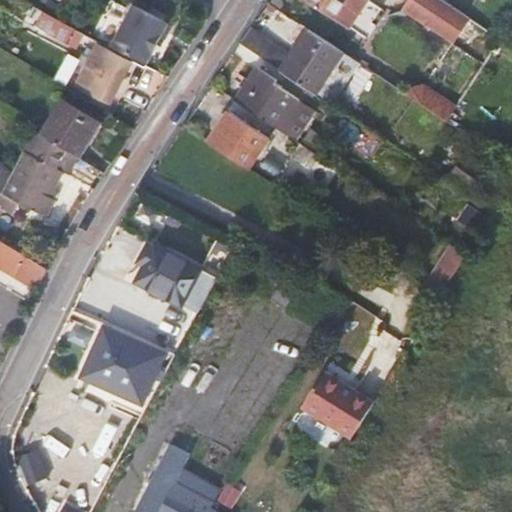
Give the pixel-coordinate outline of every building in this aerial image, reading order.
[(113,41),(133,1),(130,0),(112,0),(96,32),(113,41)] [(303,0),(335,21),(349,0),(303,0)] [(383,8),(370,0),(349,0),(335,21),(362,39),(383,8)] [(452,42),(468,18),(441,0),(408,0),(402,9),(452,42)] [(132,60),(146,68),(160,41),(168,25),(134,7),(111,49),(132,60)] [(63,24),(55,36),(69,44),(77,31),(63,24)] [(168,25),(160,41),(165,44),(174,28),(168,25)] [(250,30),(240,45),(280,72),(291,56),(250,30)] [(313,94),(314,95),(342,54),(308,31),(291,56),(280,72),(289,79),(313,94)] [(108,102),(132,60),(111,49),(100,43),(77,85),(108,102)] [(244,91),(236,104),(279,132),(298,104),(304,108),(313,94),(289,79),(283,87),(259,70),(248,85),(244,82),(240,88),(244,91)] [(72,154),(77,156),(98,123),(61,99),(41,134),(66,150),(72,154)] [(229,115),(210,144),(251,172),(271,142),(229,115)] [(18,143),(23,134),(9,126),(4,135),(18,143)] [(66,150),(41,134),(38,132),(12,179),(3,194),(25,206),(43,216),(52,198),(49,195),(72,154),(66,150)] [(312,174),(321,160),(303,148),(293,162),(312,174)] [(0,199),(3,194),(12,179),(0,169),(0,199)] [(3,194),(0,199),(0,206),(19,217),(25,206),(3,194)] [(49,270),(0,239),(0,261),(39,285),(49,270)] [(454,249),(447,260),(460,268),(466,258),(454,249)] [(185,311),(204,276),(159,252),(141,286),(185,311)] [(447,260),(434,281),(446,289),(460,268),(447,260)] [(434,281),(427,291),(440,300),(446,289),(434,281)] [(347,299),(322,287),(299,318),(325,335),(347,299)] [(147,410),(170,354),(108,327),(85,382),(147,410)] [(348,445),(371,408),(352,396),(349,400),(320,382),(299,414),(348,445)] [(194,455),(175,444),(157,478),(176,489),(181,492),(184,493),(203,504),(213,509),(223,491),(186,471),(194,455)] [(97,511),(111,486),(91,476),(71,511),(97,511)] [(139,511),(150,493),(156,480),(150,477),(132,510),(135,511),(139,511)] [(176,489),(157,478),(156,480),(150,493),(169,503),(172,497),(176,489)] [(181,492),(176,489),(172,497),(176,499),(181,492)] [(139,511),(164,511),(169,503),(150,493),(139,511)] [(203,511),(199,510),(203,504),(184,493),(172,511),(203,511)]
